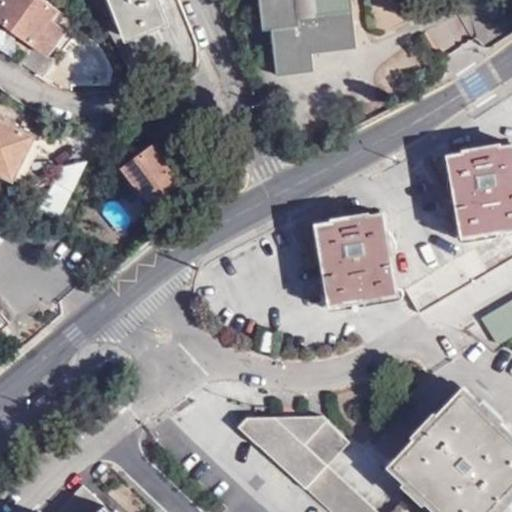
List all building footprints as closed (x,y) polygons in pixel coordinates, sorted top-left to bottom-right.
[(51,21),(57,12),(41,0),(3,0),(0,5),(0,21),(49,57),(66,33),(51,21)] [(112,0),(128,40),(169,23),(159,0),(112,0)] [(261,0),(266,31),(274,30),(279,76),(316,72),(314,53),(359,48),(352,0),(261,0)] [(371,0),(373,25),(405,23),(403,0),(371,0)] [(0,175),(10,182),(34,140),(0,120),(0,175)] [(42,145),(34,140),(10,182),(20,187),(42,145)] [(123,171),(144,199),(155,191),(162,201),(179,189),(162,165),(171,158),(161,144),(123,171)] [(511,260),(511,145),(500,148),(499,145),(465,151),(466,153),(450,156),(457,194),(464,235),(511,226),(511,228),(405,290),(420,315),(511,260)] [(85,169),(67,159),(42,207),(59,216),(85,169)] [(155,191),(144,199),(150,209),(162,201),(155,191)] [(398,293),(385,215),(368,218),(368,215),(335,220),(335,223),(319,226),(325,265),(331,304),(398,293)] [(511,338),(511,304),(483,322),(498,346),(511,338)] [(0,331),(10,323),(0,310),(0,331)] [(511,433),(505,427),(470,393),(401,465),(450,511),(495,511),(511,495),(511,433)] [(331,413),(256,412),(247,421),(339,511),(387,511),(337,462),(359,440),(331,413)] [(122,511),(93,484),(66,511),(122,511)]
